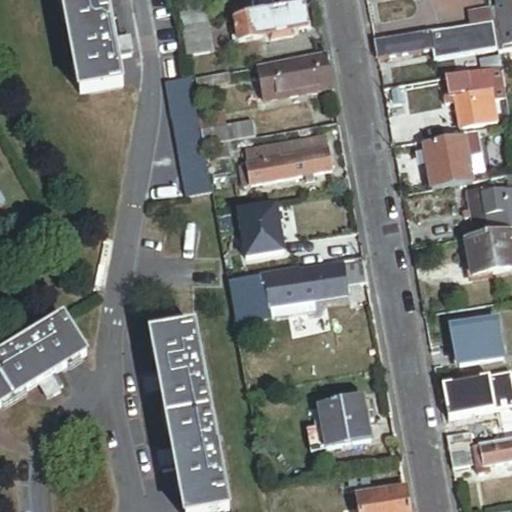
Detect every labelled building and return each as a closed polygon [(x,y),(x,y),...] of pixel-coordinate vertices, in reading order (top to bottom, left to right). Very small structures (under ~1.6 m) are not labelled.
[(66,0),(86,95),(126,88),(120,58),(123,58),(120,42),(117,43),(112,19),(108,0),(66,0)] [(511,0),(496,3),(505,53),(511,51),(511,0)] [(496,24),(492,7),(472,11),(475,28),(496,24)] [(182,12),(186,32),(208,28),(212,27),(208,8),(182,12)] [(312,31),(308,9),(237,22),(240,39),(235,39),(236,45),(263,41),(263,40),(273,38),(274,43),(296,39),(295,34),(312,31)] [(120,42),(123,58),(127,57),(121,27),(115,19),(112,19),(117,43),(120,42)] [(496,37),(498,36),(496,24),(475,28),(434,35),(436,48),(484,39),(496,37)] [(208,28),(186,32),(191,61),(214,57),(208,28)] [(434,35),(378,45),(381,64),(435,54),(438,54),(436,48),(434,35)] [(496,37),(484,39),(485,48),(498,46),(496,37)] [(435,54),(437,62),(499,51),(498,46),(485,48),(484,39),(436,48),(438,54),(435,54)] [(336,92),(329,58),(261,71),(267,105),(336,92)] [(505,77),(504,70),(448,81),(451,100),(457,99),(458,100),(494,93),(492,79),(505,77)] [(233,77),(199,83),(201,91),(234,85),(233,77)] [(202,120),(195,84),(170,88),(191,198),(216,194),(208,153),(205,135),(202,120)] [(494,93),(458,100),(463,131),(500,125),(494,93)] [(222,116),(202,120),(205,135),(225,132),(222,116)] [(205,135),(208,153),(255,145),(252,127),(225,132),(205,135)] [(467,137),(471,158),(482,156),(478,135),(467,137)] [(467,137),(451,141),(452,145),(428,149),(436,194),(477,187),(471,158),(467,137)] [(275,151),(278,164),(332,154),(329,141),(275,151)] [(332,154),(278,164),(251,169),(253,176),(255,190),(335,175),(332,154)] [(253,176),(251,169),(244,170),(245,177),(253,176)] [(511,180),(505,182),(508,194),(487,198),(486,193),(468,196),(476,241),(494,238),(493,237),(511,233),(511,180)] [(0,214),(9,209),(0,193),(0,214)] [(511,273),(511,234),(494,238),(476,241),(468,243),(475,280),(511,273)] [(367,263),(364,244),(331,250),(335,269),(345,267),(367,263)] [(349,292),(372,288),(367,263),(345,267),(346,272),(349,292)] [(349,292),(346,272),(303,280),(304,285),(308,307),(317,305),(351,299),(349,292)] [(304,285),(303,280),(303,277),(291,279),(292,287),(304,285)] [(265,283),(233,289),(236,306),(268,300),(265,283)] [(276,313),(308,307),(304,285),(292,287),(272,291),(276,313)] [(319,317),(317,305),(308,307),(276,313),(278,325),(319,317)] [(497,322),(456,330),(464,370),(505,362),(497,322)] [(0,414),(43,389),(58,380),(89,360),(67,325),(0,366),(0,414)] [(167,381),(170,398),(181,458),(184,474),(191,511),(233,511),(202,338),(161,346),(167,381)] [(511,377),(493,381),(496,393),(496,396),(500,395),(500,394),(511,391),(511,377)] [(61,386),(58,380),(43,389),(45,393),(53,391),(61,386)] [(165,399),(170,398),(167,381),(160,383),(161,391),(165,399)] [(496,393),(493,381),(448,390),(451,402),(496,393)] [(511,404),(511,391),(500,394),(500,395),(496,396),(499,407),(511,404)] [(496,393),(451,402),(455,423),(500,414),(499,407),(496,396),(496,393)] [(368,401),(323,410),(331,456),(377,447),(373,426),(371,419),(368,401)] [(476,436),(452,440),(455,456),(479,451),(476,436)] [(511,444),(483,450),(486,466),(488,473),(511,467),(511,444)] [(479,451),(455,456),(458,474),(481,469),(480,467),(486,466),(483,450),(479,451)] [(184,474),(181,458),(176,459),(175,465),(177,476),(184,474)] [(488,473),(486,466),(480,467),(481,469),(483,480),(489,479),(488,473)] [(361,479),(351,481),(353,491),(362,489),(361,479)] [(297,503),(314,500),(313,491),(295,494),(297,503)] [(413,511),(410,492),(362,500),(363,511),(413,511)] [(323,511),(322,498),(314,500),(297,503),(298,511),(323,511)]
